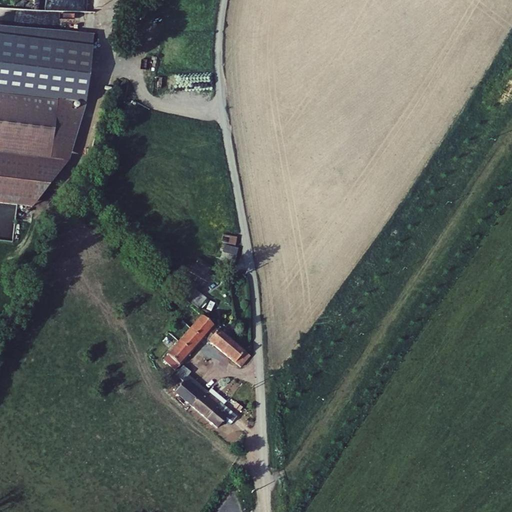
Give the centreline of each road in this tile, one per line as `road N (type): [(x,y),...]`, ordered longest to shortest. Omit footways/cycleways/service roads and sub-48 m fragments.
road 1 (unclassified): [(223,0),(219,77),(253,281),(266,511)]
road 2 (track): [(266,511),(511,132)]
